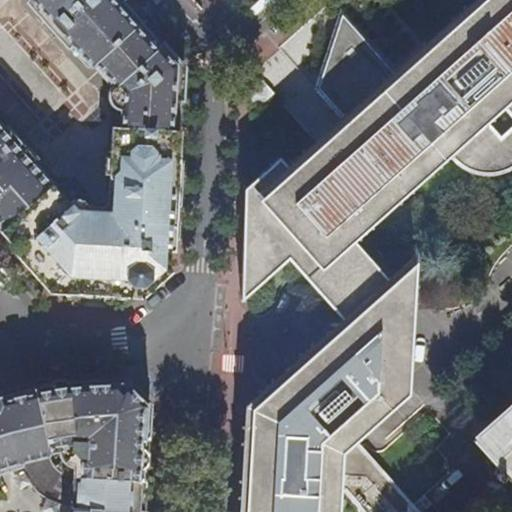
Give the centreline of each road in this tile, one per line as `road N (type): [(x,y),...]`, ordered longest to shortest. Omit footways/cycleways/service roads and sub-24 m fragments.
road 1 (residential): [(201,347),(220,46)]
road 2 (residential): [(50,346),(201,347)]
